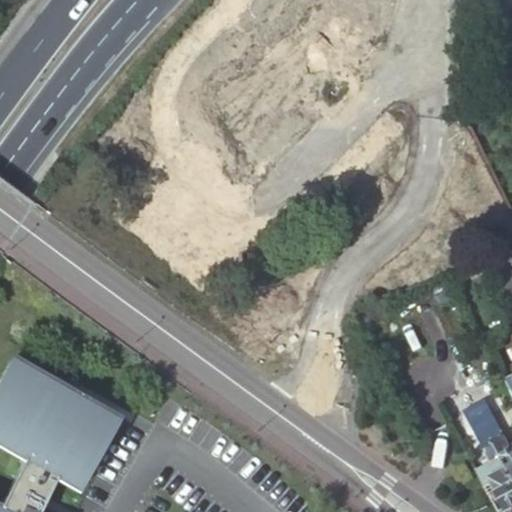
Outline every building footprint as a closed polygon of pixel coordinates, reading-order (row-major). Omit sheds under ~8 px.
[(257,154),(381,26),(354,0),(278,0),(191,90),(257,154)] [(487,272),(503,306),(511,302),(511,275),(507,264),(487,272)] [(452,302),(447,292),(434,298),(439,308),(452,302)] [(511,302),(503,306),(502,307),(511,326),(511,302)] [(496,352),(487,356),(494,371),(496,370),(498,373),(505,369),(496,352)] [(113,420),(7,361),(0,373),(0,449),(20,461),(0,505),(0,511),(33,511),(52,480),(73,491),(113,420)] [(482,400),(470,406),(473,412),(511,482),(511,447),(509,449),(482,400)] [(474,469),(497,511),(504,511),(511,508),(511,482),(473,412),(463,418),(487,461),(474,469)]
